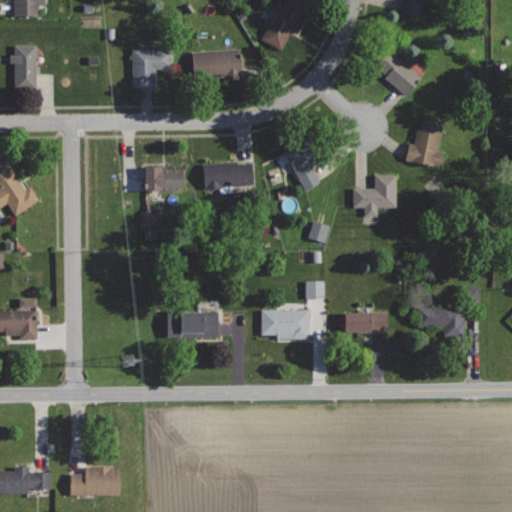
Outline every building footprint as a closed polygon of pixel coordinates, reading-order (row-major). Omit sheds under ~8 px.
[(15,0),(15,16),(40,16),(40,4),(45,4),(45,0),(15,0)] [(277,0),(275,0),(264,21),(269,23),(260,38),(280,49),(289,33),(292,34),(304,12),(312,16),(319,4),(312,0),(287,0),(285,4),(277,0)] [(401,0),(399,12),(418,16),(422,0),(401,0)] [(36,44),(15,45),(15,88),(36,88),(36,44)] [(172,47),(132,48),(133,87),(155,87),(155,68),(172,67),(172,47)] [(240,48),(192,52),(194,77),(223,75),(224,78),(242,77),(240,48)] [(391,49),(375,66),(406,94),(421,77),(391,49)] [(443,117),(424,113),(421,129),(416,128),(413,144),(409,143),(405,160),(433,166),(433,163),(440,165),(443,152),(437,150),(443,117)] [(313,135),(284,151),(305,190),(320,182),(309,162),(323,154),(313,135)] [(9,155),(0,160),(0,206),(7,202),(15,214),(38,199),(9,155)] [(237,160),(202,164),(204,188),(258,182),(256,161),(237,163),(237,160)] [(167,164),(143,165),(144,190),(182,190),(182,169),(167,169),(167,164)] [(374,173),(374,187),(353,186),(352,206),(364,206),(363,214),(377,215),(377,206),(395,206),(395,173),(374,173)] [(322,242),(328,226),(311,220),(305,236),(322,242)] [(302,298),(321,298),(322,281),(303,280),(302,298)] [(477,286),(463,286),(463,302),(477,302),(477,286)] [(33,297),(16,298),(16,307),(33,307),(33,297)] [(464,305),(417,305),(417,326),(445,326),(445,335),(465,335),(464,305)] [(37,308),(0,309),(0,330),(5,330),(5,334),(19,334),(19,340),(38,339),(37,308)] [(309,308),(261,308),(261,333),(276,333),(276,338),(309,338),(309,308)] [(216,309),(166,310),(167,336),(217,335),(216,309)] [(387,312),(344,311),(344,331),(387,332),(387,312)] [(119,466),(84,465),(84,473),(70,472),(70,493),(119,494),(119,466)] [(28,466),(15,466),(15,471),(0,471),(0,492),(27,492),(27,485),(33,485),(33,488),(50,488),(50,470),(33,470),(33,473),(28,473),(28,466)]
